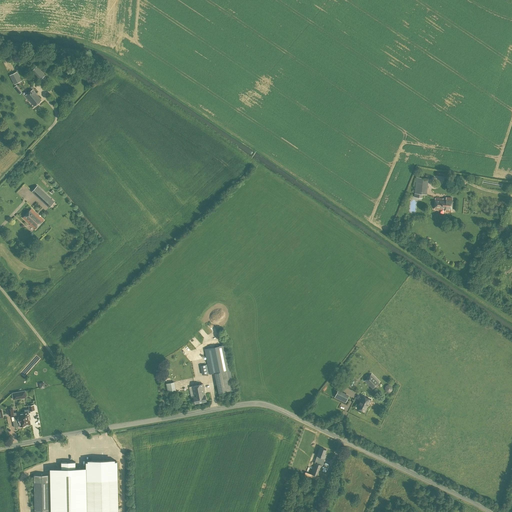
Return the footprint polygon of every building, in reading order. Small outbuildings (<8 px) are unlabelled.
[(45,75),(37,66),(30,72),(39,81),(45,75)] [(18,95),(22,93),(15,84),(22,81),(17,72),(9,75),(13,84),(11,86),(18,95)] [(34,106),(41,100),(32,90),(25,95),(34,106)] [(427,194),(428,178),(416,177),(414,197),(422,198),(422,194),(427,194)] [(51,199),(42,190),(38,195),(47,204),(51,199)] [(451,213),(452,198),(446,197),(446,198),(437,197),(436,210),(445,211),(445,212),(451,213)] [(35,229),(43,220),(30,209),(23,218),(35,229)] [(234,390),(225,345),(204,349),(209,374),(214,373),(218,393),(234,390)] [(184,371),(187,377),(193,374),(190,367),(184,371)] [(372,389),(380,381),(371,373),(364,381),(372,389)] [(205,395),(203,384),(191,386),(194,397),(193,397),(194,404),(207,401),(206,395),(205,395)] [(13,400),(27,398),(25,390),(11,392),(13,400)] [(345,403),(349,395),(338,390),(334,397),(345,403)] [(365,412),(371,400),(362,396),(359,402),(360,402),(357,408),(365,412)] [(30,424),(28,413),(30,412),(30,411),(34,410),(34,405),(29,406),(29,409),(25,410),(26,413),(19,414),(18,413),(14,413),(13,409),(8,410),(9,416),(14,415),(15,421),(14,422),(15,428),(18,427),(21,426),(21,427),(30,426),(30,424)] [(325,458),(326,454),(325,454),(326,450),(320,448),(317,456),(319,456),(318,459),(322,461),(323,458),(325,458)] [(117,511),(117,461),(86,462),(86,468),(75,468),(75,462),(67,463),(67,462),(61,462),(61,469),(50,469),(50,474),(34,475),(34,511),(117,511)] [(323,465),(314,462),(310,474),(319,477),(323,465)]
